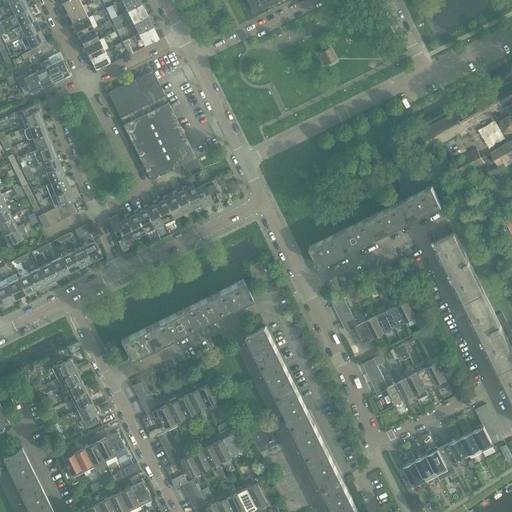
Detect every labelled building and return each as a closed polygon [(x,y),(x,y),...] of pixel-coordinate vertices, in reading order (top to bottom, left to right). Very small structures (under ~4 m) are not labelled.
[(29,8),(25,0),(17,0),(9,4),(14,15),(29,8)] [(82,6),(79,0),(65,0),(62,2),(67,13),(82,6)] [(142,5),(139,0),(122,0),(127,12),(142,5)] [(276,0),(250,0),(256,10),(276,0)] [(148,16),(142,5),(127,12),(133,23),(148,16)] [(88,17),(82,6),(67,13),(73,24),(88,17)] [(35,19),(29,8),(14,15),(20,26),(35,19)] [(153,27),(152,24),(154,23),(151,17),(149,18),(148,16),(133,23),(139,34),(153,27)] [(93,28),(88,17),(73,24),(78,35),(93,28)] [(40,30),(35,19),(20,26),(25,37),(40,30)] [(158,36),(153,27),(139,34),(134,36),(136,41),(141,39),(143,44),(158,36)] [(98,39),(93,28),(78,35),(84,46),(98,39)] [(21,39),(26,50),(31,48),(46,41),(40,30),(25,37),(21,39)] [(104,50),(98,39),(84,46),(89,57),(104,50)] [(132,51),(129,44),(131,44),(128,39),(123,42),(128,53),(132,51)] [(47,43),(39,47),(41,51),(49,47),(47,43)] [(338,60),(332,47),(322,51),(328,65),(338,60)] [(109,61),(104,50),(89,57),(95,68),(109,61)] [(64,77),(59,69),(62,67),(59,63),(57,64),(56,62),(52,64),(49,59),(43,62),(45,67),(53,82),(64,77)] [(53,82),(45,67),(34,73),(42,88),(53,82)] [(195,157),(157,79),(153,70),(141,76),(113,90),(109,92),(124,124),(123,124),(150,179),(181,163),(195,157)] [(42,88),(34,73),(27,76),(26,73),(25,74),(26,74),(17,79),(17,78),(16,78),(25,95),(25,94),(30,92),(30,93),(42,88)] [(456,134),(511,101),(511,73),(508,76),(511,80),(475,101),(475,97),(474,93),(469,92),(465,94),(464,98),(466,102),(470,103),(420,132),(429,149),(442,142),(451,157),(465,149),(456,134)] [(44,121),(40,109),(38,110),(36,104),(16,111),(19,118),(20,117),(25,128),(44,121)] [(511,114),(499,119),(505,133),(511,130),(511,114)] [(49,132),(44,121),(25,128),(24,131),(25,133),(26,136),(27,138),(29,140),(33,138),(49,132)] [(53,143),(49,132),(33,138),(29,140),(29,142),(29,144),(31,148),(32,149),(33,151),(53,143)] [(511,140),(490,154),(497,165),(502,162),(506,168),(511,163),(511,140)] [(57,155),(53,143),(33,151),(38,162),(42,161),(57,155)] [(484,163),(482,158),(476,148),(451,161),(459,176),(484,163)] [(62,166),(57,155),(42,161),(46,172),(62,166)] [(184,169),(198,162),(195,157),(181,163),(184,169)] [(187,174),(201,167),(198,162),(184,169),(187,174)] [(29,166),(22,169),(28,180),(34,177),(29,166)] [(66,177),(62,166),(46,172),(51,183),(66,177)] [(207,179),(202,170),(193,175),(198,184),(207,179)] [(71,188),(66,177),(51,183),(45,186),(50,197),(71,188)] [(220,201),(215,191),(217,190),(214,183),(210,185),(208,181),(195,188),(194,189),(202,204),(203,207),(209,204),(210,206),(220,201)] [(202,204),(194,189),(195,188),(192,183),(181,188),(192,209),(202,204)] [(442,205),(432,186),(402,201),(411,220),(442,205)] [(75,200),(71,188),(50,197),(54,208),(60,205),(66,203),(71,201),(75,200)] [(192,209),(181,188),(172,192),(183,214),(192,209)] [(23,191),(13,196),(16,201),(25,196),(23,191)] [(183,214),(172,192),(162,197),(173,219),(183,214)] [(173,219),(162,197),(153,202),(163,223),(173,219)] [(76,212),(71,201),(66,203),(71,214),(76,212)] [(411,220),(402,201),(371,216),(381,235),(411,220)] [(163,223),(153,202),(143,207),(154,228),(163,223)] [(71,214),(66,203),(60,205),(66,217),(71,214)] [(0,222),(13,216),(7,205),(0,208),(0,222)] [(66,217),(60,205),(54,208),(60,220),(66,217)] [(154,228),(143,207),(134,212),(144,233),(154,228)] [(60,220),(54,208),(49,211),(55,222),(60,220)] [(55,222),(49,211),(43,214),(49,225),(55,222)] [(144,233),(134,212),(124,216),(135,238),(144,233)] [(36,219),(34,213),(28,216),(31,221),(36,219)] [(49,225),(43,214),(38,216),(44,228),(49,225)] [(135,238),(124,216),(119,219),(117,215),(109,220),(117,235),(121,233),(123,238),(125,242),(135,238)] [(18,227),(13,216),(0,222),(0,227),(4,235),(18,227)] [(381,235),(371,216),(341,231),(350,250),(381,235)] [(77,235),(90,229),(87,224),(75,230),(77,235)] [(23,238),(18,227),(4,235),(9,245),(17,241),(18,243),(23,241),(22,238),(23,238)] [(350,250),(341,231),(310,246),(319,265),(350,250)] [(511,333),(511,332),(502,313),(496,316),(454,232),(435,241),(511,397),(511,348),(506,336),(511,333)] [(102,257),(92,237),(88,239),(89,243),(83,246),(91,262),(102,257)] [(119,240),(118,241),(123,252),(128,249),(125,242),(123,238),(119,240)] [(91,262),(83,246),(72,251),(81,268),(91,262)] [(81,268),(72,251),(61,257),(70,273),(81,268)] [(70,273),(61,257),(51,262),(59,278),(70,273)] [(59,278),(51,262),(40,268),(48,284),(59,278)] [(48,284),(40,268),(29,273),(37,289),(48,284)] [(37,289),(29,273),(18,279),(26,295),(37,289)] [(26,295),(18,279),(16,275),(6,281),(7,284),(15,300),(26,295)] [(253,298),(243,279),(213,295),(222,314),(240,305),(245,302),(253,298)] [(15,300),(7,284),(0,287),(0,303),(3,302),(4,306),(15,300)] [(373,284),(368,286),(374,298),(379,295),(373,284)] [(222,314),(213,295),(182,310),(192,329),(222,314)] [(335,307),(345,301),(343,297),(332,302),(335,307)] [(407,299),(396,304),(405,322),(415,316),(416,316),(407,300),(407,299)] [(337,312),(348,306),(345,301),(335,307),(337,312)] [(405,322),(396,304),(385,310),(394,327),(405,322)] [(340,317),(350,311),(348,306),(337,312),(340,317)] [(192,329),(182,310),(152,325),(161,344),(192,329)] [(394,327),(385,310),(375,315),(384,332),(394,327)] [(342,322),(353,316),(350,311),(340,317),(342,322)] [(384,332),(375,315),(366,320),(374,337),(384,332)] [(344,327),(355,321),(353,316),(342,322),(344,327)] [(374,337),(366,320),(355,325),(363,342),(374,337)] [(161,344),(152,325),(121,340),(131,359),(161,344)] [(281,356),(266,326),(247,335),(262,366),(281,356)] [(426,327),(418,331),(421,336),(426,334),(430,341),(434,339),(427,326),(426,327)] [(403,344),(396,348),(398,354),(406,350),(403,344)] [(382,354),(374,358),(376,362),(377,365),(385,361),(382,354)] [(296,387),(281,356),(262,366),(277,396),(296,387)] [(52,367),(57,378),(78,368),(76,364),(74,365),(70,358),(68,359),(67,357),(64,359),(65,361),(52,367)] [(365,368),(375,363),(373,358),(362,363),(365,368)] [(446,378),(437,361),(427,366),(436,383),(446,378)] [(367,373),(378,368),(375,363),(365,368),(367,373)] [(436,383),(427,366),(417,371),(425,388),(436,383)] [(81,380),(78,373),(80,372),(78,368),(57,378),(63,389),(66,387),(81,380)] [(370,378),(380,373),(378,368),(367,373),(370,378)] [(425,388),(417,371),(406,377),(414,394),(417,400),(428,395),(425,388)] [(372,383),(383,378),(380,373),(370,378),(372,383)] [(414,394),(406,377),(395,382),(404,399),(414,394)] [(375,388),(385,383),(383,378),(372,383),(375,388)] [(89,390),(87,386),(85,387),(81,380),(66,387),(71,398),(89,390)] [(136,391),(146,385),(144,380),(133,386),(136,391)] [(404,399),(395,382),(385,387),(394,404),(404,399)] [(216,401),(212,392),(208,384),(197,389),(206,406),(216,401)] [(138,396),(149,390),(146,385),(136,391),(138,396)] [(311,417),(296,387),(277,396),(292,427),(311,417)] [(206,406),(197,389),(187,394),(196,411),(206,406)] [(92,402),(88,394),(91,393),(89,390),(71,398),(77,409),(92,402)] [(141,400),(151,395),(149,390),(138,396),(141,400)] [(57,402),(53,394),(47,397),(51,405),(57,402)] [(177,399),(185,416),(188,421),(198,415),(196,411),(187,394),(177,399)] [(143,405),(154,400),(151,395),(141,400),(143,405)] [(185,416),(177,399),(167,404),(175,421),(185,416)] [(156,404),(154,400),(143,405),(146,410),(156,405),(156,404)] [(0,423),(8,419),(0,402),(0,423)] [(100,419),(97,413),(100,412),(98,408),(95,409),(92,402),(77,409),(82,420),(79,421),(82,428),(100,419)] [(479,418),(491,413),(486,403),(475,409),(479,418)] [(175,421),(167,404),(152,412),(155,418),(159,416),(164,427),(162,428),(164,432),(168,430),(177,425),(175,421)] [(482,424),(494,418),(491,413),(479,418),(482,424)] [(327,448),(311,417),(292,427),(308,457),(327,448)] [(485,430),(496,424),(494,418),(482,424),(485,430)] [(478,428),(472,431),(480,447),(483,452),(493,446),(490,441),(488,435),(485,430),(482,424),(477,426),(478,428)] [(488,435),(499,429),(496,424),(485,430),(488,435)] [(160,434),(157,428),(148,433),(151,438),(158,435),(160,434)] [(117,431),(116,429),(112,431),(113,433),(106,437),(116,456),(127,451),(119,434),(121,433),(119,430),(117,431)] [(480,447),(472,431),(471,429),(467,431),(465,432),(466,434),(461,437),(469,453),(471,458),(483,452),(480,447)] [(490,441),(502,435),(499,429),(488,435),(490,441)] [(171,435),(168,430),(164,432),(160,434),(158,435),(160,440),(171,435)] [(241,451),(232,433),(222,439),(230,456),(241,451)] [(163,445),(173,440),(171,435),(160,440),(163,445)] [(469,453),(461,437),(459,435),(455,437),(454,438),(455,440),(449,443),(443,446),(453,465),(459,461),(457,459),(469,453)] [(493,446),(505,441),(502,435),(490,441),(493,446)] [(116,456),(106,437),(99,440),(98,438),(94,440),(105,462),(116,456)] [(230,456),(222,439),(211,444),(220,461),(230,456)] [(105,462),(94,440),(90,442),(91,444),(84,447),(94,467),(105,462)] [(165,450),(175,445),(173,440),(163,445),(165,450)] [(220,461),(211,444),(202,449),(210,466),(220,461)] [(168,455),(178,450),(175,445),(165,450),(168,455)] [(453,465),(443,446),(438,449),(437,446),(431,449),(432,451),(426,454),(437,476),(449,470),(448,467),(453,465)] [(37,477),(22,447),(3,456),(18,486),(37,477)] [(94,467),(84,447),(77,451),(76,449),(72,451),(83,472),(94,467)] [(342,478),(327,448),(308,457),(323,488),(342,478)] [(210,466),(202,449),(192,454),(200,471),(210,466)] [(181,455),(180,453),(178,450),(168,455),(170,460),(181,455)] [(410,450),(405,453),(409,460),(414,458),(411,450),(410,450)] [(83,472),(72,451),(68,453),(69,455),(63,458),(61,456),(56,459),(60,467),(66,464),(72,477),(83,472)] [(437,476),(426,454),(425,452),(420,454),(419,455),(421,457),(415,460),(423,476),(426,482),(437,476)] [(200,471),(192,454),(180,459),(189,477),(200,471)] [(409,463),(398,469),(408,489),(414,486),(412,482),(423,476),(415,460),(414,458),(409,460),(410,462),(409,463)] [(137,461),(122,469),(125,475),(126,476),(140,469),(137,462),(137,461)] [(121,469),(116,472),(120,479),(125,476),(121,469)] [(184,474),(172,480),(175,488),(176,488),(182,484),(188,482),(184,474)] [(42,511),(52,507),(37,477),(18,486),(30,511),(42,511)] [(350,511),(357,509),(342,478),(323,488),(334,511),(350,511)] [(148,494),(140,479),(135,482),(136,484),(131,486),(141,508),(152,503),(150,500),(152,499),(150,494),(148,494)] [(185,489),(195,484),(193,479),(188,482),(182,484),(185,489)] [(101,480),(90,485),(93,492),(95,491),(99,489),(104,486),(101,480)] [(226,480),(220,483),(224,490),(230,488),(226,480)] [(265,500),(257,483),(247,488),(256,505),(265,500)] [(198,489),(195,484),(185,489),(187,494),(198,489)] [(132,511),(141,508),(131,486),(125,489),(125,487),(119,490),(130,511),(132,511)] [(224,495),(220,487),(215,489),(219,498),(224,495)] [(256,505),(247,488),(237,493),(245,510),(246,511),(250,511),(257,509),(256,505)] [(190,499),(200,494),(198,489),(187,494),(190,499)] [(215,500),(210,489),(201,493),(206,504),(215,500)] [(130,511),(119,490),(114,492),(115,494),(109,497),(116,511),(130,511)] [(242,511),(245,510),(237,493),(226,498),(232,511),(242,511)] [(192,504),(203,499),(200,494),(190,499),(192,504)] [(116,511),(109,497),(104,499),(103,498),(97,500),(102,511),(116,511)] [(232,511),(226,498),(215,504),(218,511),(232,511)] [(205,504),(203,499),(192,504),(195,509),(205,504)] [(102,511),(97,500),(92,503),(92,505),(87,508),(88,511),(102,511)]
